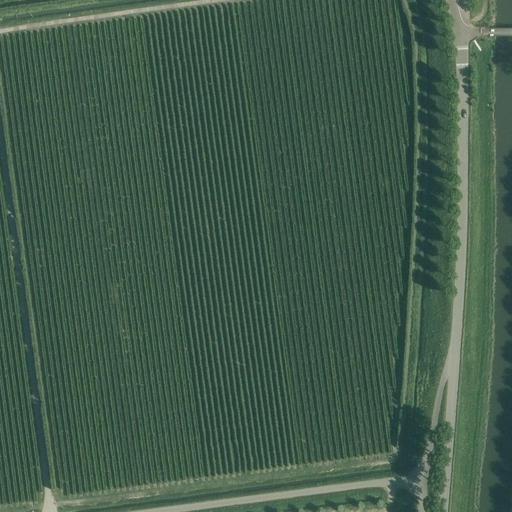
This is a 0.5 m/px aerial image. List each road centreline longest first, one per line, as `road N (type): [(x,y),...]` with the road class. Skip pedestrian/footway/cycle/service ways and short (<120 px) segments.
road 1 (unclassified): [(456,342),(462,91),(451,0)]
road 2 (unclassified): [(158,511),(422,481)]
road 3 (unclassified): [(443,511),(456,342)]
road 4 (unclassified): [(422,481),(456,342)]
